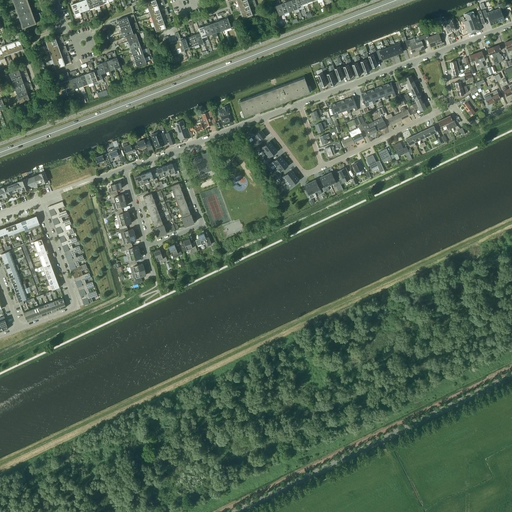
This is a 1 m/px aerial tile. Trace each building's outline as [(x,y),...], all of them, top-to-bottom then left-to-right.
[(12,0),(17,12),(31,7),(28,0),(12,0)] [(85,11),(90,9),(86,0),(83,0),(81,1),(85,11)] [(91,0),(86,0),(90,9),(94,7),(91,0)] [(291,0),(290,1),(293,11),(298,9),(298,6),(295,0),(291,0)] [(81,1),(77,2),(80,12),(85,11),(81,1)] [(238,4),(239,9),(249,5),(247,1),(238,4)] [(289,12),(293,11),(290,1),(285,2),(289,12)] [(75,14),(80,12),(77,2),(72,4),(75,14)] [(280,4),(284,14),(289,12),(285,2),(280,4)] [(504,19),(501,12),(504,11),(502,3),(498,4),(500,8),(493,11),(498,22),(504,19)] [(157,4),(148,8),(149,12),(160,8),(159,6),(158,7),(157,4)] [(279,16),(284,14),(280,4),(275,6),(279,16)] [(239,9),(241,14),(251,10),(249,5),(239,9)] [(34,15),(31,7),(17,12),(23,28),(36,23),(35,20),(41,17),(40,13),(34,15)] [(160,8),(149,12),(151,17),(161,14),(160,11),(161,10),(160,8)] [(482,10),(485,18),(488,17),(491,24),(498,22),(493,11),(487,13),(485,9),(482,10)] [(251,10),(241,14),(243,19),(253,15),(251,10)] [(464,21),(468,34),(482,29),(477,15),(475,16),(473,11),(465,14),(467,20),(464,21)] [(162,16),(161,14),(151,17),(153,22),(164,18),(163,16),(162,16)] [(117,20),(119,25),(124,23),(125,26),(130,24),(127,16),(117,20)] [(164,18),(153,22),(154,27),(164,23),(163,20),(164,20),(164,18)] [(228,18),(223,19),(226,29),(231,27),(228,18)] [(453,18),(448,20),(452,32),(457,30),(453,18)] [(223,19),(218,21),(221,31),(226,29),(223,19)] [(452,32),(448,20),(443,22),(447,34),(452,32)] [(218,21),(213,23),(217,33),(221,31),(218,21)] [(119,25),(122,32),(132,29),(130,24),(125,26),(124,23),(119,25)] [(165,26),(164,23),(154,27),(156,32),(166,28),(167,27),(166,25),(165,26)] [(213,23),(208,24),(212,34),(217,33),(213,23)] [(208,24),(204,26),(207,36),(212,34),(208,24)] [(202,38),(207,36),(204,26),(198,28),(200,32),(202,38)] [(124,37),(126,37),(134,34),(134,33),(132,29),(122,32),(124,37)] [(178,32),(177,33),(183,51),(185,51),(185,49),(189,47),(186,37),(181,39),(178,32)] [(200,32),(195,34),(199,44),(204,42),(202,38),(200,32)] [(126,37),(128,41),(133,39),(134,42),(138,40),(136,33),(134,33),(134,34),(126,37)] [(177,54),(183,51),(177,33),(175,34),(177,41),(173,42),(177,54)] [(428,33),(423,35),(424,41),(427,40),(430,47),(436,45),(433,35),(429,37),(428,33)] [(433,35),(436,45),(442,43),(438,33),(433,35)] [(415,42),(418,52),(425,50),(422,42),(424,41),(423,35),(418,37),(419,40),(415,42)] [(55,36),(45,40),(47,45),(57,41),(57,39),(56,39),(55,36)] [(171,56),(177,54),(173,42),(170,43),(168,36),(164,38),(171,56)] [(191,36),(186,37),(189,47),(194,46),(191,36)] [(20,39),(15,41),(19,51),(23,49),(20,39)] [(128,41),(131,49),(140,45),(138,40),(134,42),(133,39),(128,41)] [(413,54),(418,52),(415,42),(412,43),(410,40),(405,41),(407,47),(410,46),(413,54)] [(15,41),(10,43),(14,53),(19,51),(15,41)] [(47,45),(49,49),(58,46),(57,43),(58,43),(57,41),(47,45)] [(399,42),(394,44),(398,54),(403,52),(402,49),(399,42)] [(10,43),(5,44),(9,54),(14,53),(10,43)] [(5,44),(1,46),(5,58),(5,56),(9,54),(5,44)] [(389,46),(393,55),(398,54),(394,44),(389,46)] [(497,59),(498,62),(499,62),(499,63),(503,61),(501,54),(500,54),(499,52),(501,51),(499,44),(493,47),(496,56),(497,59)] [(131,49),(132,53),(137,52),(138,54),(143,53),(140,45),(131,49)] [(58,46),(49,49),(50,54),(61,50),(60,48),(59,48),(58,46)] [(384,48),(388,57),(393,55),(389,46),(389,47),(385,49),(384,48)] [(497,59),(496,56),(493,47),(487,49),(489,55),(492,54),(494,59),(493,59),(494,64),(499,63),(498,62),(497,59)] [(388,57),(384,48),(379,50),(382,59),(388,57)] [(50,54),(52,59),(62,55),(61,53),(62,52),(61,50),(50,54)] [(483,64),(482,61),(485,60),(484,57),(482,51),(476,53),(479,62),(482,70),(484,69),(484,67),(483,64)] [(135,61),(145,58),(143,53),(138,54),(137,52),(132,53),(135,61)] [(476,63),(479,62),(476,53),(470,55),(472,61),(475,60),(476,63)] [(372,67),(378,65),(375,57),(373,54),(368,56),(372,67)] [(63,58),(62,55),(52,59),(54,64),(64,60),(64,58),(63,58)] [(117,57),(112,59),(115,69),(120,67),(117,57)] [(146,63),(145,58),(135,61),(137,66),(146,63)] [(457,66),(460,66),(459,61),(460,61),(460,58),(455,59),(455,61),(450,62),(451,69),(457,67),(457,66)] [(112,59),(107,61),(111,70),(115,69),(112,59)] [(366,59),(360,61),(365,73),(370,71),(366,59)] [(64,60),(54,64),(56,69),(66,65),(64,62),(65,62),(64,60)] [(107,61),(102,62),(106,72),(111,70),(107,61)] [(97,64),(98,69),(99,69),(101,74),(106,72),(102,62),(97,64)] [(357,62),(352,64),(356,76),(362,74),(357,62)] [(349,64),(343,66),(347,78),(353,76),(349,64)] [(461,65),(460,66),(457,66),(457,67),(451,69),(453,76),(459,74),(458,70),(462,69),(461,65)] [(340,66),(334,68),(339,80),(344,78),(340,66)] [(99,69),(98,69),(94,70),(98,80),(103,79),(101,74),(99,69)] [(9,73),(11,78),(16,76),(17,79),(22,77),(19,70),(9,73)] [(94,70),(89,72),(93,82),(98,80),(94,70)] [(66,80),(63,82),(67,93),(74,91),(74,89),(73,89),(70,79),(67,72),(64,73),(66,80)] [(89,72),(84,74),(88,84),(93,82),(89,72)] [(323,72),(317,74),(322,86),(327,84),(323,72)] [(332,72),(327,74),(331,85),(336,83),(332,72)] [(84,74),(80,76),(83,86),(88,84),(84,74)] [(407,84),(413,81),(411,75),(404,78),(406,81),(400,84),(401,86),(407,84)] [(11,78),(14,86),(24,82),(22,77),(17,79),(16,76),(11,78)] [(60,96),(67,93),(63,82),(59,83),(57,76),(53,77),(60,96)] [(80,76),(75,77),(78,87),(83,86),(80,76)] [(75,77),(70,79),(73,89),(74,89),(78,87),(75,77)] [(305,78),(239,103),(244,115),(310,91),(305,78)] [(455,83),(456,89),(462,88),(462,87),(461,82),(465,81),(465,79),(460,80),(460,81),(455,83)] [(416,86),(413,81),(407,84),(409,89),(416,86)] [(14,86),(15,90),(20,88),(21,91),(26,89),(24,82),(14,86)] [(384,85),(387,95),(392,93),(393,96),(396,95),(391,83),(384,85)] [(388,98),(387,95),(384,85),(376,88),(380,98),(385,96),(386,99),(388,98)] [(416,86),(409,89),(412,95),(418,92),(416,86)] [(466,86),(462,87),(462,88),(456,89),(458,96),(464,95),(468,92),(466,86)] [(511,93),(511,92),(510,88),(507,90),(505,87),(502,88),(506,96),(511,93)] [(15,90),(18,98),(28,94),(26,89),(21,91),(20,88),(15,90)] [(369,91),(372,100),(373,104),(376,103),(375,99),(380,98),(376,88),(369,91)] [(367,102),(372,100),(369,91),(361,94),(366,106),(369,106),(367,102)] [(496,94),(492,96),(494,102),(500,99),(498,93),(497,91),(495,92),(496,94)] [(412,95),(415,100),(421,97),(418,92),(412,95)] [(494,102),(492,96),(490,93),(484,96),(488,105),(494,102)] [(30,99),(28,94),(18,98),(20,103),(30,99)] [(353,97),(346,99),(349,109),(354,107),(355,110),(358,110),(353,97)] [(409,106),(410,109),(424,103),(421,97),(415,100),(416,103),(409,106)] [(462,105),(466,110),(471,107),(471,106),(474,103),(470,98),(466,100),(467,101),(462,105)] [(350,112),(349,109),(346,99),(338,102),(342,112),(347,110),(348,113),(350,112)] [(337,114),(342,112),(338,102),(331,105),(335,118),(338,117),(337,114)] [(426,108),(424,103),(410,109),(413,114),(416,113),(415,110),(418,108),(420,111),(426,108)] [(477,107),(474,103),(471,106),(471,107),(466,110),(471,116),(475,112),(473,110),(477,107)] [(224,125),(228,124),(232,122),(229,114),(230,113),(227,106),(222,107),(222,109),(218,110),(220,117),(221,117),(222,121),(224,125)] [(401,112),(397,114),(400,121),(410,116),(407,109),(407,110),(406,109),(405,109),(404,107),(400,109),(401,112)] [(319,118),(318,115),(322,114),(320,110),(317,111),(316,111),(311,113),(313,120),(319,118)] [(206,127),(216,123),(211,111),(201,114),(202,118),(199,119),(201,123),(194,126),(196,132),(204,129),(207,128),(206,127)] [(400,121),(397,114),(393,116),(391,113),(386,115),(388,119),(391,125),(400,121)] [(448,123),(450,129),(456,126),(454,120),(453,120),(450,115),(444,118),(447,123),(448,123)] [(359,117),(365,129),(364,130),(367,136),(377,132),(372,122),(367,124),(364,122),(361,116),(359,117)] [(372,122),(377,132),(387,127),(384,120),(384,121),(382,117),(372,122)] [(447,123),(444,118),(438,121),(440,126),(445,124),(448,130),(450,129),(448,123),(447,123)] [(179,141),(191,137),(187,127),(186,127),(183,120),(174,123),(176,127),(175,127),(176,131),(175,131),(179,141)] [(324,130),(323,127),(326,126),(325,122),(321,123),(315,125),(318,133),(324,130)] [(433,126),(428,128),(431,135),(433,138),(434,141),(437,140),(434,133),(436,132),(433,126)] [(357,134),(351,136),(354,143),(364,138),(361,132),(358,127),(354,129),(357,134)] [(425,137),(431,135),(428,128),(422,131),(425,137)] [(247,139),(254,134),(250,129),(244,134),(247,139)] [(261,140),(266,136),(262,130),(257,134),(255,136),(257,139),(259,138),(261,140)] [(154,141),(157,148),(164,145),(163,140),(166,139),(164,133),(160,134),(159,131),(159,132),(157,131),(156,132),(155,133),(152,134),(153,137),(152,138),(153,141),(154,141)] [(176,142),(172,131),(166,133),(170,145),(176,142)] [(420,140),(425,137),(422,131),(417,133),(420,140)] [(417,133),(411,136),(414,142),(420,140),(417,133)] [(328,142),(329,141),(328,138),(329,137),(328,134),(325,135),(319,137),(322,144),(328,142)] [(354,143),(351,136),(341,141),(344,147),(354,143)] [(414,142),(411,136),(406,139),(409,145),(412,143),(414,146),(416,145),(414,142)] [(143,148),(143,146),(146,145),(147,147),(151,145),(149,139),(145,141),(144,139),(137,142),(139,150),(143,148)] [(263,150),(264,153),(273,146),(270,141),(258,150),(260,153),(263,150)] [(327,156),(332,154),(332,155),(335,154),(333,149),(338,147),(341,146),(339,141),(336,142),(331,144),(332,146),(330,147),(329,147),(324,149),(327,156)] [(131,144),(128,145),(127,142),(122,144),(123,147),(125,153),(132,150),(133,152),(136,151),(134,145),(131,146),(131,144)] [(393,145),(398,156),(403,153),(405,152),(400,142),(393,145)] [(122,156),(120,150),(118,146),(108,149),(109,152),(107,153),(109,159),(110,162),(113,161),(112,158),(119,155),(119,157),(122,156)] [(265,160),(277,151),(273,146),(264,153),(266,155),(263,157),(265,160)] [(395,166),(398,164),(393,155),(390,156),(386,149),(378,153),(383,163),(388,160),(389,162),(392,160),(395,166)] [(215,169),(209,152),(206,153),(200,156),(200,155),(194,157),(195,159),(190,161),(196,176),(200,174),(200,175),(215,169)] [(111,164),(107,153),(103,155),(95,157),(97,163),(104,160),(106,166),(111,164)] [(273,165),(275,167),(284,160),(280,155),(269,164),(271,167),(273,165)] [(378,165),(373,155),(366,158),(367,160),(366,161),(368,166),(370,165),(371,169),(378,166),(381,172),(384,170),(381,164),(378,165)] [(276,174),(288,165),(284,160),(275,167),(277,170),(274,172),(276,174)] [(361,172),(364,171),(359,161),(352,164),(354,167),(353,168),(355,171),(356,172),(360,170),(361,172)] [(172,163),(167,165),(170,174),(175,172),(172,163)] [(165,176),(170,174),(167,165),(162,167),(165,176)] [(165,176),(162,167),(157,169),(160,178),(165,176)] [(344,182),(351,179),(346,168),(337,172),(340,179),(339,179),(341,184),(345,183),(344,182)] [(286,182),(295,175),(291,170),(280,179),(281,181),(284,179),(286,182)] [(146,173),(149,182),(154,180),(151,171),(146,173)] [(39,174),(42,183),(43,183),(48,181),(45,172),(39,174)] [(338,185),(331,172),(326,175),(330,185),(333,184),(335,187),(338,185)] [(146,173),(141,175),(144,184),(149,182),(146,173)] [(37,185),(42,183),(39,174),(34,176),(37,185)] [(139,186),(144,184),(141,175),(135,177),(139,186)] [(287,189),(299,180),(295,175),(286,182),(288,184),(285,186),(287,189)] [(330,185),(326,175),(320,177),(325,188),(326,191),(329,189),(328,186),(330,185)] [(34,176),(28,178),(32,187),(37,185),(34,176)] [(32,187),(28,178),(23,180),(27,189),(32,187)] [(18,182),(21,191),(27,189),(23,180),(18,182)] [(310,182),(315,192),(317,191),(319,194),(322,193),(315,180),(310,182)] [(16,193),(21,191),(18,182),(13,184),(16,193)] [(109,191),(110,194),(118,192),(117,189),(122,188),(120,182),(111,185),(112,191),(109,191)] [(310,182),(304,185),(310,198),(313,197),(312,194),(315,192),(310,182)] [(179,183),(171,186),(173,191),(181,188),(179,183)] [(13,184),(7,186),(10,195),(16,193),(13,184)] [(2,188),(5,197),(10,195),(7,186),(1,188),(2,188)] [(115,202),(116,202),(125,200),(124,194),(118,195),(118,192),(110,194),(112,203),(115,202)] [(143,196),(145,201),(153,198),(151,193),(143,196)] [(112,203),(115,212),(122,210),(122,207),(127,205),(125,200),(116,202),(112,203)] [(52,215),(60,212),(58,208),(64,206),(62,201),(47,207),(50,213),(51,213),(52,213),(52,215)] [(60,212),(52,215),(51,216),(53,221),(53,222),(54,222),(55,222),(56,224),(63,221),(61,217),(68,215),(66,210),(60,212)] [(123,213),(122,210),(115,212),(116,215),(117,220),(130,217),(128,211),(123,213)] [(191,214),(190,213),(182,216),(182,217),(182,218),(183,221),(192,217),(191,214)] [(40,227),(39,224),(36,216),(31,218),(35,229),(40,227)] [(119,226),(120,229),(127,227),(126,224),(132,223),(130,217),(117,220),(119,226)] [(194,222),(192,217),(183,221),(185,226),(194,222)] [(35,229),(31,218),(26,220),(30,231),(35,229)] [(59,233),(66,230),(65,226),(71,224),(69,219),(63,221),(56,224),(54,224),(56,230),(56,231),(57,231),(58,231),(59,233)] [(26,220),(21,222),(24,230),(25,230),(26,232),(30,231),(26,220)] [(24,230),(21,222),(16,224),(19,232),(24,230)] [(163,225),(162,223),(154,226),(155,228),(154,228),(155,231),(165,227),(164,224),(163,225)] [(19,232),(16,224),(11,226),(14,234),(19,232)] [(11,226),(6,227),(9,236),(14,234),(11,226)] [(1,229),(4,238),(5,240),(10,238),(9,236),(6,227),(1,229)] [(122,238),(125,237),(135,234),(133,229),(128,230),(127,227),(120,229),(120,232),(122,238)] [(167,233),(165,227),(155,231),(157,236),(167,233)] [(72,228),(66,230),(59,233),(57,233),(60,239),(60,240),(61,240),(62,242),(69,239),(68,235),(74,233),(72,228)] [(198,246),(202,244),(205,243),(206,246),(212,244),(209,236),(206,237),(204,233),(198,235),(200,238),(195,240),(198,246)] [(124,243),(124,247),(132,244),(131,241),(136,240),(135,234),(125,237),(122,238),(124,243)] [(65,251),(73,248),(71,243),(77,241),(76,237),(69,239),(62,242),(61,242),(63,248),(63,249),(64,249),(65,249),(65,251)] [(33,241),(35,246),(43,243),(42,238),(33,241)] [(190,248),(192,253),(197,250),(194,242),(191,243),(189,238),(183,240),(184,243),(180,245),(183,252),(187,250),(187,249),(190,248)] [(133,247),(132,244),(124,247),(125,250),(127,255),(140,252),(138,246),(133,247)] [(175,254),(176,257),(182,254),(179,247),(176,249),(174,244),(169,246),(172,255),(175,254)] [(79,246),(73,248),(65,251),(64,251),(66,257),(67,258),(68,258),(69,260),(76,257),(75,253),(81,251),(79,246)] [(154,251),(157,260),(161,259),(162,262),(167,260),(165,253),(162,254),(160,249),(154,251)] [(1,254),(3,258),(11,255),(9,250),(1,254)] [(128,261),(129,264),(137,262),(136,259),(141,257),(140,252),(127,255),(129,261),(128,261)] [(79,266),(78,262),(84,260),(82,255),(76,257),(69,260),(67,260),(69,266),(70,266),(70,267),(71,267),(72,268),(79,266)] [(131,270),(132,273),(144,269),(143,263),(138,265),(137,262),(129,264),(131,270)] [(44,270),(52,267),(51,263),(42,266),(40,266),(42,271),(44,270)] [(79,266),(72,268),(71,269),(73,275),(73,276),(74,276),(75,276),(75,277),(83,275),(81,271),(88,269),(86,263),(79,266)] [(17,264),(15,265),(7,268),(8,273),(17,270),(19,269),(17,264)] [(132,273),(133,278),(134,281),(142,279),(141,276),(146,275),(144,269),(132,273)] [(79,286),(86,284),(85,280),(91,277),(89,272),(83,275),(75,277),(74,278),(76,284),(77,284),(77,285),(78,285),(79,286)] [(49,285),(58,282),(56,277),(48,280),(46,281),(46,286),(49,285)] [(92,281),(86,284),(79,286),(77,287),(79,293),(80,293),(81,294),(81,293),(82,295),(89,292),(88,289),(94,286),(92,281)] [(59,287),(58,282),(49,285),(51,290),(59,287)] [(16,292),(17,297),(25,294),(28,293),(27,288),(24,289),(16,292)] [(99,299),(93,301),(91,298),(97,295),(96,290),(89,292),(82,295),(81,296),(83,302),(84,302),(85,302),(85,304),(99,299)] [(27,299),(25,294),(17,297),(19,302),(27,299)] [(61,309),(62,308),(66,307),(65,304),(63,297),(58,299),(61,309)] [(56,310),(61,309),(58,299),(53,301),(56,310)] [(52,312),(56,310),(53,301),(48,303),(52,312)] [(52,312),(48,303),(43,305),(47,314),(52,312)] [(42,316),(43,316),(47,314),(43,305),(38,306),(42,316)] [(37,318),(42,316),(38,306),(34,308),(37,318)] [(32,319),(37,318),(34,308),(29,310),(32,319)] [(27,321),(32,319),(29,310),(24,312),(26,318),(27,321)] [(0,321),(3,330),(4,330),(8,328),(7,325),(5,319),(0,320),(0,321)]
